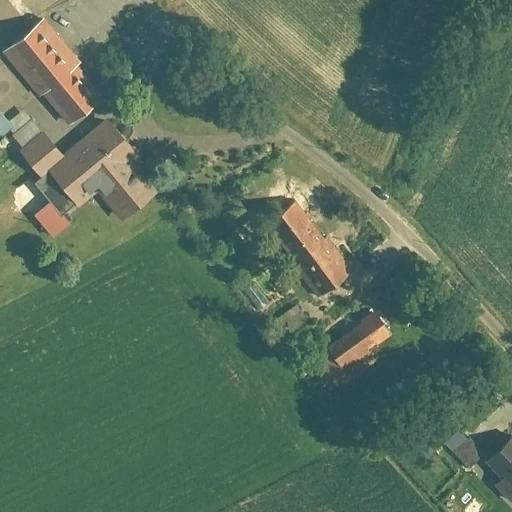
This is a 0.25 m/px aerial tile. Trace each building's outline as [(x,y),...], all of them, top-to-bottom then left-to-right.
[(3,55),(71,130),(109,96),(41,21),(3,55)] [(0,119),(0,137),(9,131),(0,119)] [(21,153),(43,180),(38,184),(67,220),(82,208),(90,217),(107,203),(127,227),(161,198),(141,174),(147,169),(110,127),(69,161),(46,133),(21,153)] [(53,204),(33,219),(53,247),(74,232),(53,204)] [(312,204),(270,235),(319,302),(361,271),(312,204)] [(328,353),(349,382),(396,347),(375,319),(328,353)] [(466,431),(448,449),(473,474),(491,456),(466,431)] [(473,474),(510,511),(511,511),(511,443),(508,440),(491,456),(473,474)]
